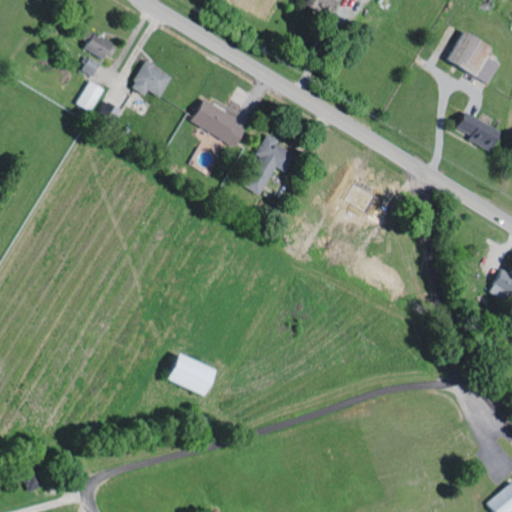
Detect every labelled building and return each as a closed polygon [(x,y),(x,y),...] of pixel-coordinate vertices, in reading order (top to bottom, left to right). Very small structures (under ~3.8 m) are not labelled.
[(331,13),(334,0),(303,0),(302,7),(331,13)] [(110,41),(88,30),(79,47),(101,58),(110,41)] [(443,62),(473,74),(486,43),(456,30),(443,62)] [(485,83),(496,62),(483,55),(472,75),(485,83)] [(98,62),(87,56),(80,70),(91,76),(98,62)] [(141,93),(144,88),(157,95),(168,75),(141,60),(127,85),(141,93)] [(103,90),(88,80),(73,102),(89,112),(103,90)] [(232,117),(199,97),(185,120),(221,143),(216,151),(223,155),(239,129),(229,122),(232,117)] [(109,124),(117,107),(102,101),(95,118),(109,124)] [(494,129),(460,109),(451,125),(467,135),(465,138),(483,148),(494,129)] [(255,155),(240,186),(257,195),(271,166),(280,170),(291,148),(263,135),(254,154),(255,155)] [(486,291),(503,300),(511,282),(511,274),(494,266),(488,277),(492,279),(486,291)] [(159,378),(196,394),(207,367),(170,352),(159,378)] [(26,491),(40,484),(31,466),(17,473),(26,491)] [(483,504),(490,511),(508,511),(511,509),(511,485),(508,481),(483,504)]
